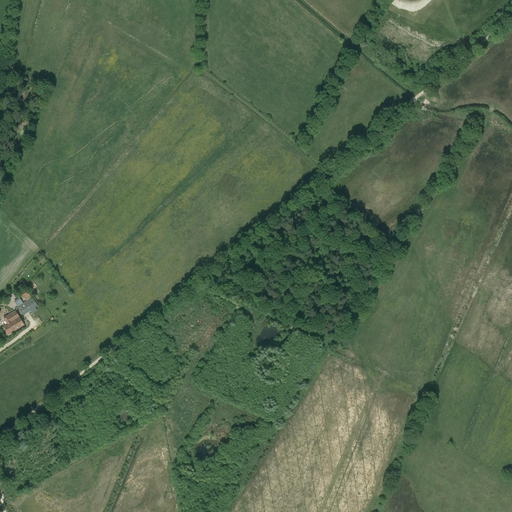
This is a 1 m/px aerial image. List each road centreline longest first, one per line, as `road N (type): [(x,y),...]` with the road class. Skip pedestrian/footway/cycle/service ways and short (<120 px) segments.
road 1 (track): [(0,439),(511,17)]
road 2 (track): [(324,172),(199,69),(205,0)]
